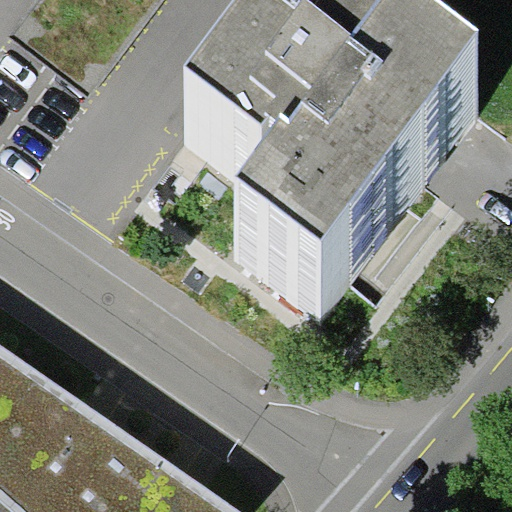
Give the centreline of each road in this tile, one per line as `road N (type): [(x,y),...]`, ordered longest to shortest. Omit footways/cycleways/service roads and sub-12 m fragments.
road 1 (residential): [(0,236),(416,511)]
road 2 (tertiary): [(421,511),(511,402)]
